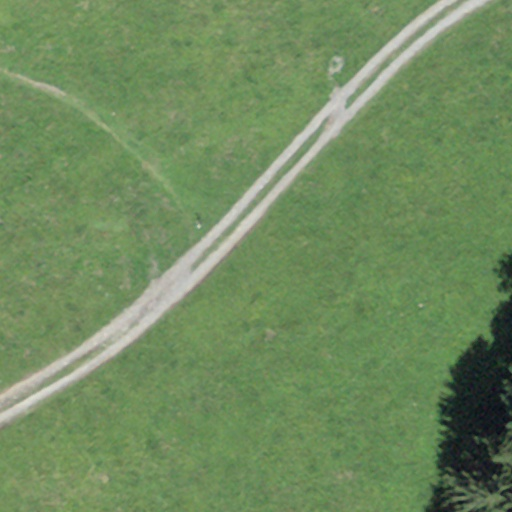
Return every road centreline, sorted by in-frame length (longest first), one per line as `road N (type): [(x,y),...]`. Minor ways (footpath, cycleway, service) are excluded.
road 1 (track): [(321,120),(115,326),(0,407)]
road 2 (track): [(0,87),(91,126),(190,150),(240,145),(321,120)]
road 3 (track): [(463,0),(418,28),(321,120)]
